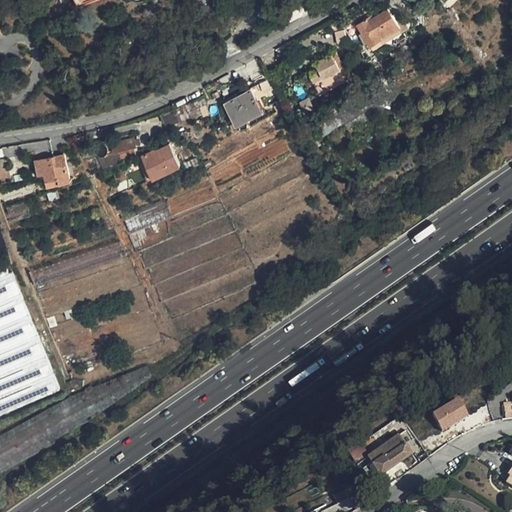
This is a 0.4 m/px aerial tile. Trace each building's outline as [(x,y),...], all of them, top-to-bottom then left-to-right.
[(373,14),(357,24),(374,50),(409,28),(398,11),(392,15),(387,8),(374,17),(373,14)] [(331,54),(314,63),(318,70),(308,75),(313,83),(339,69),(331,54)] [(237,123),(262,109),(251,88),(241,94),(225,102),(237,123)] [(225,102),(241,94),(239,91),(223,100),(225,102)] [(274,114),(282,109),(277,101),(273,104),(274,106),(268,110),(271,115),(274,113),(274,114)] [(174,109),(161,114),(166,128),(180,122),(174,109)] [(134,148),(137,147),(134,137),(110,144),(113,154),(134,148)] [(153,179),(180,165),(170,143),(157,150),(142,157),(153,179)] [(117,161),(136,156),(134,148),(113,154),(98,159),(103,170),(118,163),(117,161)] [(91,149),(80,151),(82,157),(92,155),(91,149)] [(71,180),(64,154),(35,161),(38,174),(45,173),(48,185),(71,180)] [(185,171),(199,165),(196,157),(181,164),(185,171)] [(159,232),(155,225),(172,218),(163,196),(120,214),(134,248),(148,242),(147,237),(159,232)] [(30,211),(34,210),(31,200),(6,208),(11,223),(31,216),(30,211)] [(35,286),(126,254),(116,241),(27,271),(35,286)] [(0,267),(0,413),(61,387),(13,272),(11,270),(9,268),(6,267),(4,267),(0,267)] [(152,375),(147,366),(74,394),(0,433),(0,478),(2,477),(0,473),(55,442),(53,439),(89,420),(152,375)] [(459,395),(432,411),(443,430),(470,414),(459,395)] [(372,451),(385,471),(416,449),(403,430),(372,451)] [(338,490),(342,496),(357,489),(354,482),(338,490)]
